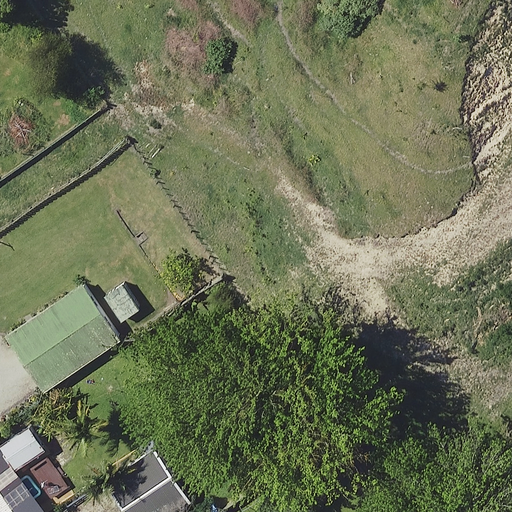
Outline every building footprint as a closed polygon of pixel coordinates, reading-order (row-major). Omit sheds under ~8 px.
[(122,270),(98,288),(124,322),(148,304),(122,270)] [(125,335),(87,278),(9,330),(46,387),(125,335)] [(46,444),(29,421),(0,441),(0,443),(17,466),(46,444)] [(161,511),(188,492),(151,442),(109,474),(136,511),(161,511)] [(0,511),(16,511),(0,487),(0,511)]
